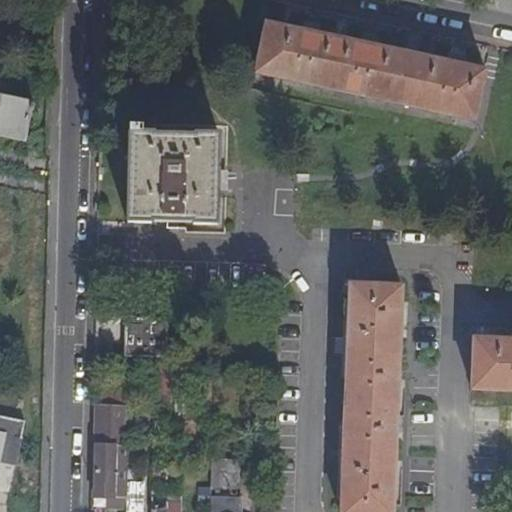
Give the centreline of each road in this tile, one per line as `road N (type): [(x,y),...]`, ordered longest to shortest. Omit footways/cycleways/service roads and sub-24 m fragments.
road 1 (residential): [(78,0),(61,511)]
road 2 (residential): [(451,511),(457,274),(443,258),(327,254),(320,264)]
road 3 (residential): [(320,264),(308,511)]
road 4 (residential): [(320,264),(273,252),(125,250)]
